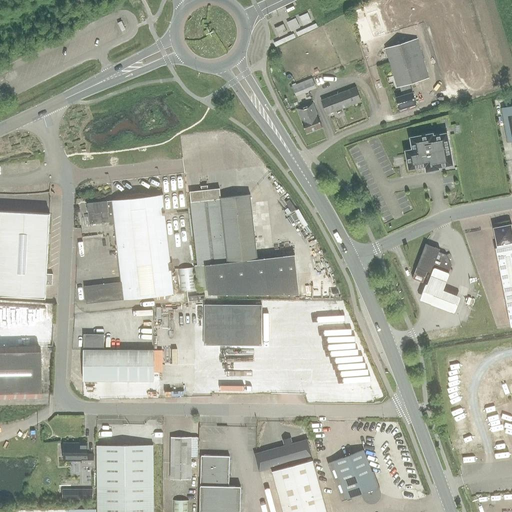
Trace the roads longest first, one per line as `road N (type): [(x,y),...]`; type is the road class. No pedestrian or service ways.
road 1 (unclassified): [(409,403),(385,412),(68,406),(59,390),(63,174)]
road 2 (unclassified): [(350,260),(447,217),(511,205)]
road 3 (tertiary): [(350,260),(269,124)]
road 4 (tertiary): [(409,403),(350,260)]
road 5 (secondary): [(40,110),(177,46)]
